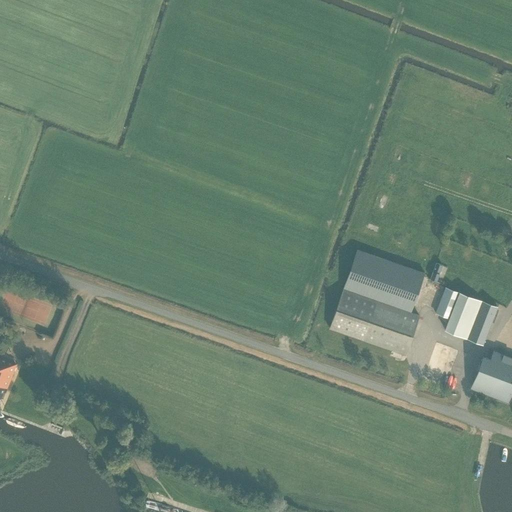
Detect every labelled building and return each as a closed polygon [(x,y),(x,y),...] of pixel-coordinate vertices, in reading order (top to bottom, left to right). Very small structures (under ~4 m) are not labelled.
[(377,239),(380,228),(369,224),(365,236),(377,239)] [(405,251),(411,234),(398,230),(393,247),(405,251)] [(424,273),(357,250),(329,329),(405,355),(418,316),(410,313),(424,273)] [(444,330),(483,345),(497,307),(459,293),(444,330)] [(511,358),(493,351),(490,359),(483,357),(471,388),(507,401),(511,389),(511,358)] [(7,361),(0,357),(0,399),(1,400),(16,366),(7,362),(7,361)]
